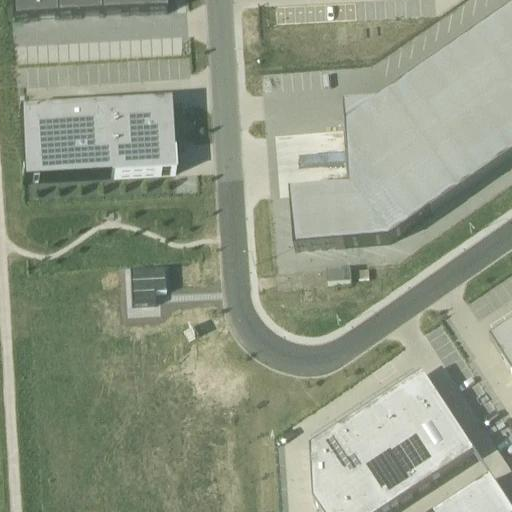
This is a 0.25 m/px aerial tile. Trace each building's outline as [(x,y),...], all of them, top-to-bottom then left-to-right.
[(165,0),(9,0),(11,25),(166,16),(165,0)] [(511,11),(376,106),(344,109),(351,193),(290,198),(295,254),(391,247),(511,162),(511,11)] [(171,105),(19,114),(23,185),(175,177),(171,105)] [(164,272),(129,274),(131,310),(155,308),(154,297),(166,296),(164,272)] [(352,287),(351,273),(327,275),(328,289),(352,287)] [(357,273),(358,283),(368,282),(368,273),(357,273)] [(511,337),(494,349),(511,376),(511,337)] [(318,511),(393,511),(475,458),(423,378),(310,452),(313,505),(318,511)] [(510,511),(490,482),(444,511),(510,511)]
